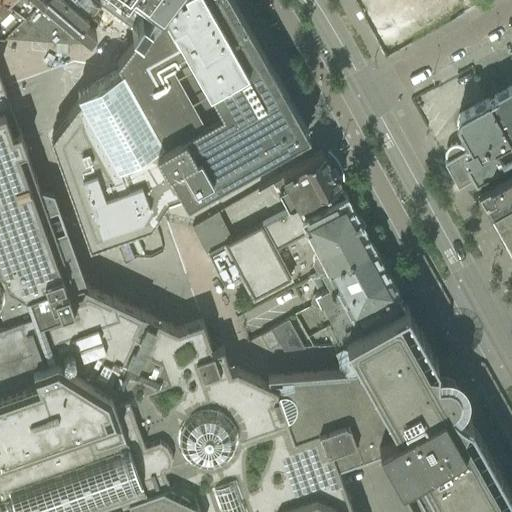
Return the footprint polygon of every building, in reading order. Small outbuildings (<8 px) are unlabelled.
[(0,0),(0,35),(54,40),(12,3),(10,4),(5,0),(0,0)] [(81,43),(85,38),(41,0),(5,0),(10,4),(12,3),(54,40),(81,43)] [(41,0),(85,38),(88,40),(95,32),(82,20),(88,14),(71,0),(41,0)] [(163,0),(140,31),(141,31),(117,62),(120,68),(103,77),(76,92),(79,98),(66,115),(68,116),(53,135),(52,135),(51,135),(51,136),(51,137),(52,137),(62,164),(61,165),(61,166),(62,167),(63,167),(72,194),(72,195),(72,196),(73,196),(81,217),(79,218),(89,245),(150,223),(167,196),(180,192),(186,201),(284,146),(283,143),(286,141),(287,142),(288,141),(294,139),(301,136),(307,133),(307,132),(308,132),(308,131),(307,130),(285,92),(281,83),(261,48),(234,0),(163,0)] [(71,0),(88,14),(99,1),(98,0),(71,0)] [(163,0),(98,0),(99,1),(100,0),(140,31),(163,0)] [(511,511),(511,493),(511,494),(511,493),(511,494),(505,484),(506,483),(505,481),(504,482),(500,474),(498,471),(499,471),(499,470),(498,469),(497,468),(497,469),(495,466),(491,458),(492,458),(491,456),(490,457),(487,451),(484,446),(485,446),(485,445),(484,443),(483,444),(483,443),(483,444),(482,443),(480,439),(481,438),(481,437),(479,438),(478,435),(473,427),(474,426),(474,425),(473,426),(470,421),(471,421),(470,420),(471,420),(469,418),(466,416),(465,417),(456,411),(448,403),(453,398),(454,398),(455,397),(455,396),(456,396),(456,395),(457,394),(457,393),(457,392),(458,392),(458,391),(458,390),(458,389),(458,388),(458,387),(458,386),(458,385),(458,384),(458,383),(457,382),(457,381),(457,380),(456,380),(456,379),(455,378),(455,377),(454,377),(454,376),(453,376),(453,375),(452,375),(451,374),(450,374),(449,373),(448,373),(447,373),(447,372),(446,372),(445,372),(444,372),(443,372),(435,373),(434,363),(435,363),(435,362),(436,362),(436,358),(434,356),(434,355),(433,356),(427,346),(428,345),(427,343),(426,344),(421,333),(421,332),(418,326),(414,319),(410,312),(408,308),(407,307),(407,308),(405,309),(404,309),(403,307),(346,340),(353,352),(360,364),(352,368),(267,375),(267,383),(258,378),(259,377),(255,375),(255,376),(239,368),(235,366),(235,367),(230,369),(223,350),(224,349),(222,345),(215,348),(210,350),(208,343),(210,342),(210,341),(202,319),(176,328),(172,325),(172,324),(168,323),(143,312),(144,311),(140,309),(140,310),(115,298),(116,298),(112,296),(111,297),(110,296),(88,286),(87,285),(87,284),(84,282),(83,283),(81,282),(85,281),(53,190),(39,186),(0,77),(0,386),(22,379),(36,417),(0,428),(0,503),(3,511),(511,511)] [(511,87),(510,85),(486,98),(511,145),(511,87)] [(511,154),(511,145),(486,98),(459,113),(456,122),(468,146),(464,148),(463,146),(461,145),(460,144),(457,143),(455,143),(453,143),(451,144),(448,145),(447,147),(446,147),(445,149),(445,151),(444,152),(444,154),(444,156),(445,157),(445,159),(443,160),(458,185),(460,184),(459,183),(511,154)] [(271,178),(289,209),(337,182),(339,181),(337,178),(339,177),(333,165),(331,166),(322,150),(271,178)] [(485,194),(486,195),(511,179),(511,162),(476,182),(480,189),(483,195),(485,194)] [(511,179),(486,195),(485,195),(503,227),(511,243),(511,179)] [(326,266),(327,266),(327,267),(372,244),(370,241),(369,242),(367,238),(367,237),(367,236),(366,233),(365,233),(362,228),(363,227),(362,225),(363,225),(357,214),(356,215),(352,208),(352,207),(351,205),(351,206),(347,199),(345,194),(343,195),(337,182),(289,209),(232,238),(207,251),(224,284),(241,275),(253,299),(292,278),(276,248),(308,231),(318,250),(317,250),(317,251),(316,251),(316,252),(315,252),(315,253),(314,254),(314,255),(314,256),(314,257),(313,257),(313,258),(313,259),(314,259),(314,260),(314,261),(315,262),(315,263),(316,264),(317,265),(318,265),(318,266),(319,266),(320,266),(321,267),(322,267),(323,267),(324,267),(324,266),(325,266),(326,266)] [(232,238),(218,211),(191,225),(206,252),(207,251),(232,238)] [(326,303),(326,304),(386,270),(372,244),(327,267),(311,276),(319,291),(313,294),(312,301),(314,304),(320,306),(326,303)] [(345,338),(346,340),(403,307),(404,309),(405,309),(407,308),(407,307),(405,304),(403,305),(396,292),(397,291),(386,270),(326,304),(336,322),(330,325),(326,332),(333,344),(345,338)] [(270,328),(278,342),(283,350),(304,347),(288,318),(270,328)] [(268,348),(278,342),(270,328),(260,334),(268,348)] [(0,428),(36,417),(22,379),(0,386),(0,428)]
